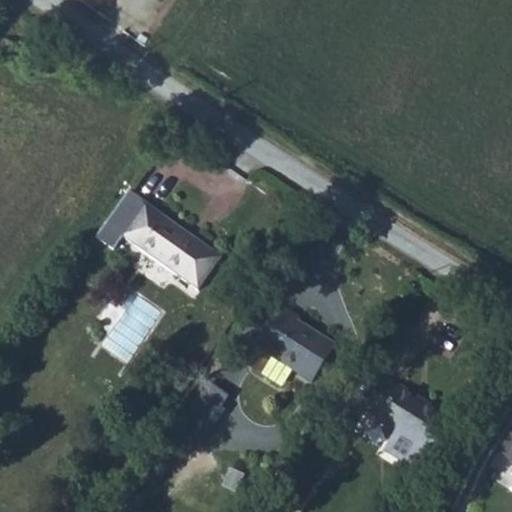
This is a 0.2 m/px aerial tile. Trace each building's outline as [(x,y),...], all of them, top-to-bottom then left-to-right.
[(34,23),(0,0),(0,68),(2,70),(34,23)] [(221,256),(120,189),(86,233),(110,248),(120,234),(199,288),(221,256)] [(302,313),(290,306),(287,309),(275,304),(252,336),(263,343),(261,345),(313,378),(335,343),(298,318),(302,313)] [(406,386),(403,389),(387,379),(369,407),(386,417),(383,420),(401,431),(425,446),(432,434),(445,413),(446,411),(406,386)] [(432,434),(447,442),(459,422),(445,413),(432,434)] [(447,442),(432,434),(425,446),(401,431),(389,449),(428,472),(447,442)] [(511,431),(501,449),(511,455),(511,431)] [(465,442),(447,468),(462,478),(480,451),(465,442)] [(447,511),(426,500),(417,511),(447,511)]
